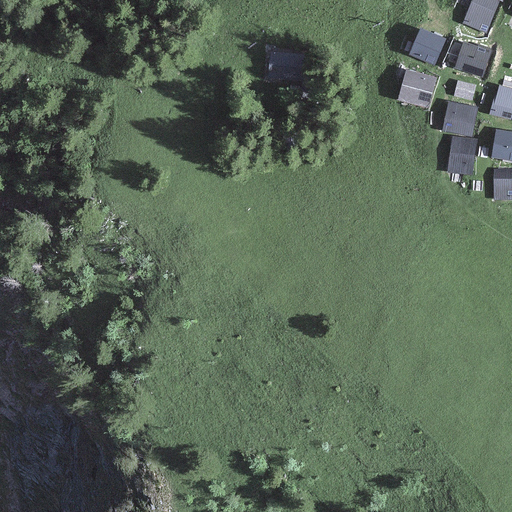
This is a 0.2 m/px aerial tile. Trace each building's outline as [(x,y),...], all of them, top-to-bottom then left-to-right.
[(502,31),(511,2),(511,0),(484,0),(476,21),(502,31)] [(453,36),(430,27),(420,50),(443,60),(453,36)] [(503,48),(474,39),(465,65),(494,75),(503,48)] [(319,53),(284,49),(282,76),(309,79),(310,92),(326,91),(324,75),(317,76),(319,53)] [(445,74),(419,67),(412,98),(438,104),(445,74)] [(486,82),(468,78),(465,91),(482,96),(486,82)] [(511,94),(507,94),(503,110),(511,111),(511,94)] [(487,106),(459,100),(453,127),(481,133),(487,106)] [(511,131),(506,131),(503,161),(511,161),(511,131)] [(486,139),(463,136),(459,170),(481,173),(486,139)]
